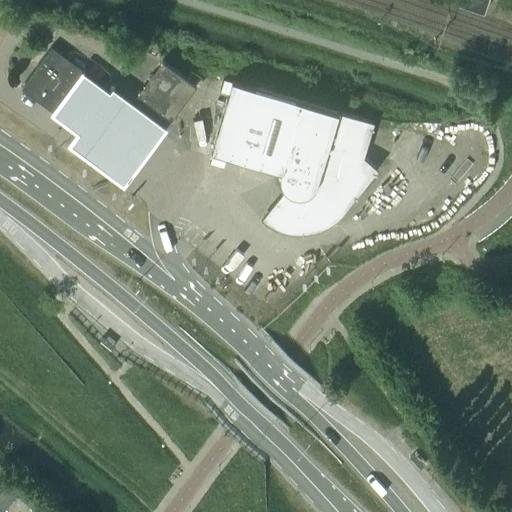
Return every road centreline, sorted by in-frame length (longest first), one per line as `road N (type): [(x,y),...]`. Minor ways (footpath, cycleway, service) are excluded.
road 1 (primary): [(399,511),(220,330),(0,153)]
road 2 (primary): [(0,202),(231,394),(345,511)]
